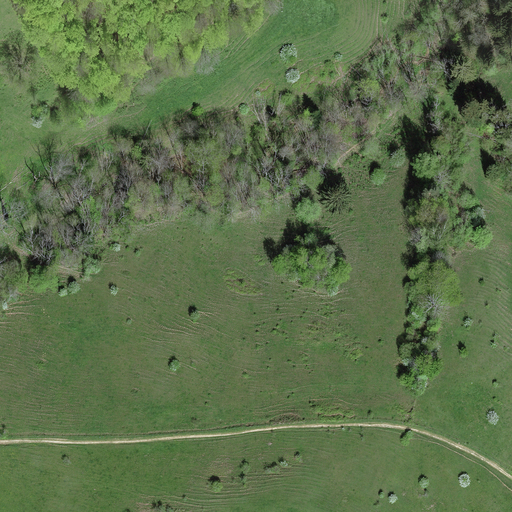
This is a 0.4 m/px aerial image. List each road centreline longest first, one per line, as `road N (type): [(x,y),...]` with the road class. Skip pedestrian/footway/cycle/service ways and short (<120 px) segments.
road 1 (track): [(0,442),(124,442),(375,423),(419,428),(511,475)]
road 2 (track): [(304,0),(288,29),(140,136)]
